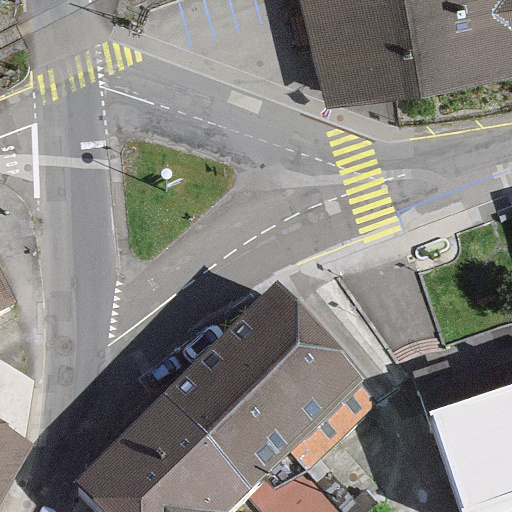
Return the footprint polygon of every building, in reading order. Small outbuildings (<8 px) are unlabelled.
[(511,0),(307,0),(315,31),(329,97),(423,82),(511,68),(511,0)] [(0,327),(15,320),(0,291),(0,327)] [(239,488),(347,382),(259,294),(152,399),(239,488)] [(415,371),(421,388),(429,413),(462,511),(509,511),(511,511),(511,358),(452,378),(447,361),(415,371)] [(214,511),(239,488),(152,399),(63,487),(88,511),(214,511)] [(0,426),(0,488),(26,442),(0,426)]
